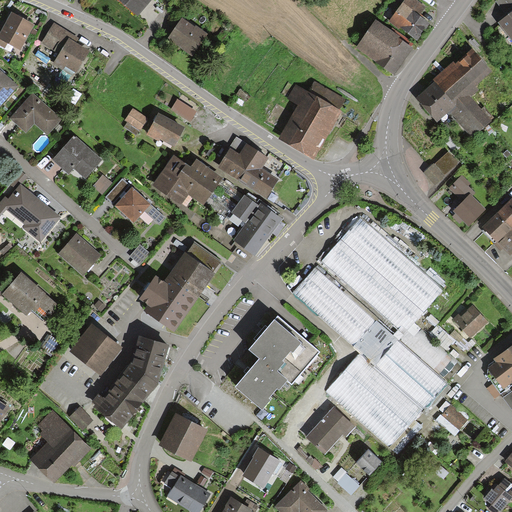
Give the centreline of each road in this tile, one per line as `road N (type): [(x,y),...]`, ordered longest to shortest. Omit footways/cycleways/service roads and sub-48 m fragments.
road 1 (tertiary): [(43,0),(110,30),(338,178)]
road 2 (residential): [(338,178),(234,290),(183,360)]
road 3 (tertiary): [(385,165),(399,87),(463,0)]
road 4 (tertiary): [(385,165),(429,219),(511,295)]
road 5 (residential): [(0,143),(122,248)]
road 6 (unknown): [(196,343),(215,363),(225,362),(264,312),(266,297),(248,275)]
road 7 (residential): [(183,360),(148,434),(141,494)]
road 8 (residential): [(141,494),(122,499),(5,476)]
